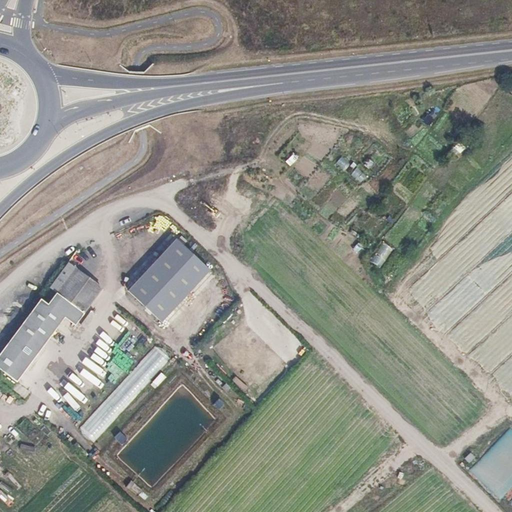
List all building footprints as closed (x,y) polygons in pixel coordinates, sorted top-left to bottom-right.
[(285,159),(289,165),(298,159),(294,153),(285,159)] [(344,170),(350,163),(342,156),(336,163),(344,170)] [(357,166),(350,175),(360,183),(367,174),(357,166)] [(164,220),(160,226),(172,234),(176,228),(164,220)] [(211,270),(176,238),(128,291),(163,323),(211,270)] [(369,261),(381,268),(393,249),(381,241),(369,261)] [(54,280),(0,353),(0,373),(15,384),(62,320),(71,307),(82,316),(101,291),(65,264),(54,280)] [(71,307),(62,320),(73,328),(82,316),(71,307)] [(84,331),(95,314),(88,310),(78,327),(84,331)] [(269,311),(264,316),(276,329),(282,324),(269,311)] [(126,345),(135,352),(145,337),(136,331),(126,345)] [(153,344),(79,430),(95,443),(169,357),(153,344)] [(41,371),(52,358),(45,353),(34,365),(41,371)] [(81,368),(78,373),(96,387),(100,383),(81,368)] [(67,383),(63,388),(84,404),(88,399),(67,383)] [(64,392),(60,397),(75,410),(80,405),(64,392)] [(216,397),(211,404),(217,409),(223,402),(216,397)] [(29,419),(18,430),(25,437),(36,427),(29,419)] [(120,444),(126,437),(118,430),(113,437),(120,444)] [(501,493),(511,480),(511,434),(508,430),(473,468),(501,493)]
